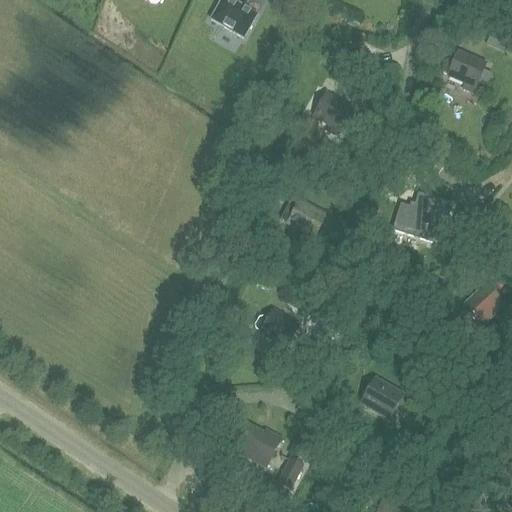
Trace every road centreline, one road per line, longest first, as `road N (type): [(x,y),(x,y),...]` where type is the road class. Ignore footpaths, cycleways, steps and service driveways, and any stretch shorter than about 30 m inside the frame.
road 1 (track): [(191,410),(294,0)]
road 2 (unclassified): [(166,511),(0,399)]
